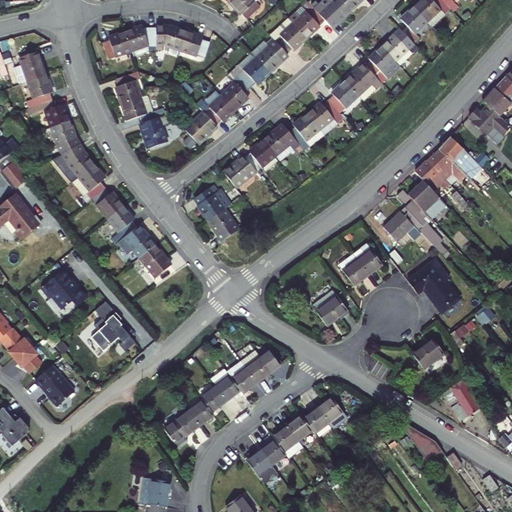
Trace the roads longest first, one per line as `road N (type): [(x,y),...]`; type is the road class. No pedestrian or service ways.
road 1 (residential): [(230,294),(375,179),(511,37)]
road 2 (residential): [(155,199),(390,0)]
road 3 (residential): [(56,437),(230,294)]
road 4 (residential): [(511,474),(328,361)]
road 5 (residential): [(328,361),(215,449),(202,478),(201,511)]
road 6 (residential): [(155,199),(105,131),(66,16)]
road 7 (residential): [(230,294),(155,199)]
